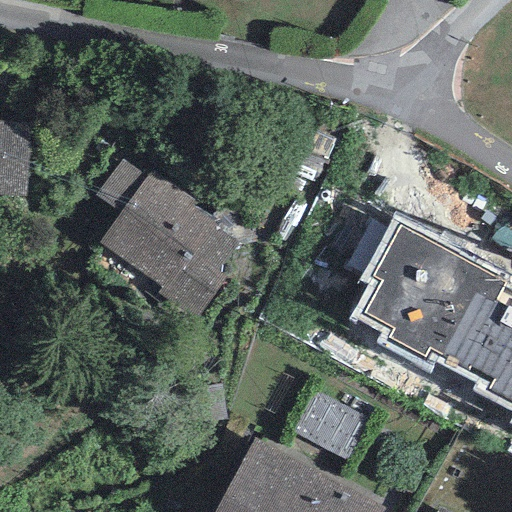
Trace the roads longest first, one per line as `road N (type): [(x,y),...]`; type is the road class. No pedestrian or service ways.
road 1 (residential): [(0,15),(342,82),(413,104)]
road 2 (residential): [(413,104),(435,60),(491,0)]
